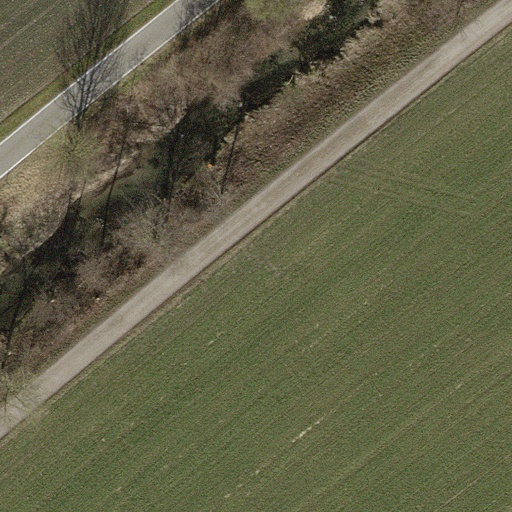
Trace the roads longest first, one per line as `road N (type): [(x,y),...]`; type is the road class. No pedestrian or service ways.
road 1 (track): [(0,427),(511,11)]
road 2 (track): [(201,0),(0,163)]
